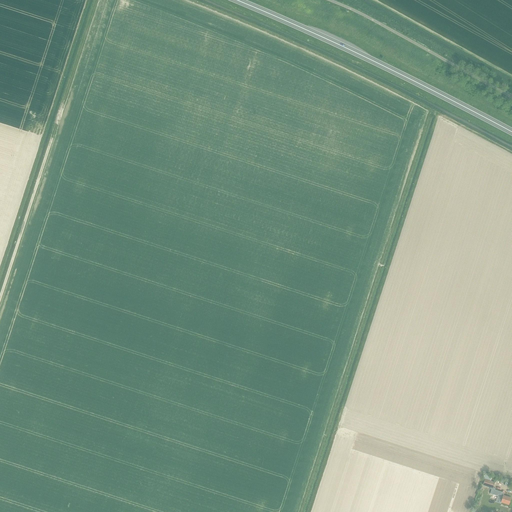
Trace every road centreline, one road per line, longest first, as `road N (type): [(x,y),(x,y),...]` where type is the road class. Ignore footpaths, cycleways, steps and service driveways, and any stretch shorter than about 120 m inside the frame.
road 1 (trunk): [(511,132),(234,0)]
road 2 (unclassified): [(511,96),(329,0)]
road 3 (track): [(52,138),(0,299)]
